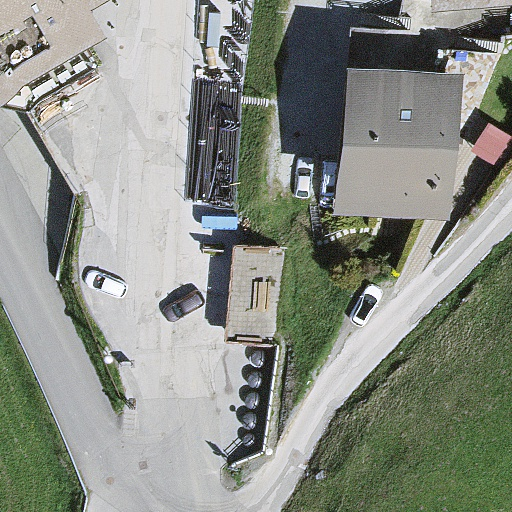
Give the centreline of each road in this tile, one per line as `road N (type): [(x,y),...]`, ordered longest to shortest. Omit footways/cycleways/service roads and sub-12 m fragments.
road 1 (residential): [(188,0),(177,511)]
road 2 (residential): [(260,511),(333,396),(511,210)]
road 3 (residential): [(0,234),(147,511)]
